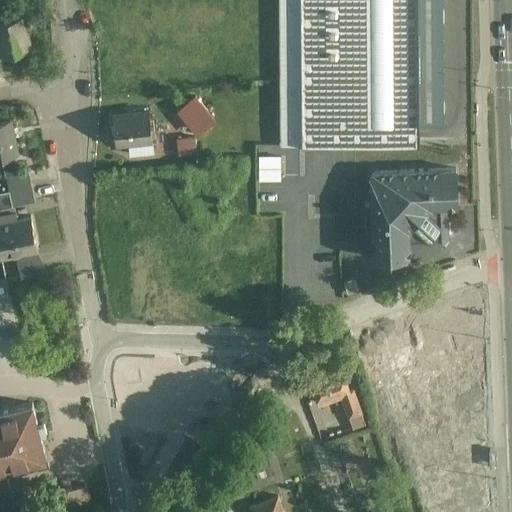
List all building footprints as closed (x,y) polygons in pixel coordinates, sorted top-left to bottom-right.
[(277,0),(278,79),(279,143),(416,140),(416,0),(277,0)] [(23,13),(0,18),(0,45),(2,54),(31,47),(23,13)] [(197,97),(179,110),(198,134),(216,121),(197,97)] [(115,111),(119,146),(156,141),(155,132),(159,132),(157,114),(153,114),(152,106),(115,111)] [(0,154),(20,151),(13,116),(0,118),(0,154)] [(196,137),(178,139),(180,155),(198,153),(196,137)] [(261,178),(284,177),(284,157),(260,158),(261,178)] [(375,233),(376,258),(416,256),(416,247),(446,246),(453,238),(452,205),(464,205),(462,165),(377,168),(373,173),(374,202),(369,202),(370,233),(375,233)] [(36,201),(30,170),(7,174),(14,205),(36,201)] [(0,211),(0,252),(1,256),(39,248),(32,212),(18,214),(17,209),(0,211)] [(184,290),(184,308),(225,308),(226,289),(241,289),(242,252),(165,252),(164,289),(184,290)] [(345,280),(348,291),(360,288),(357,277),(345,280)] [(420,374),(458,369),(454,339),(382,349),(393,428),(427,424),(420,374)] [(345,370),(312,382),(320,405),(342,397),(351,419),(365,414),(355,388),(352,389),(345,370)] [(29,402),(0,408),(0,481),(10,479),(7,465),(43,456),(46,455),(46,452),(40,433),(47,431),(45,422),(38,423),(33,404),(34,404),(33,401),(29,402)] [(89,480),(56,489),(62,511),(69,511),(96,505),(89,480)] [(280,491),(250,502),(253,511),(283,511),(287,510),(280,491)]
